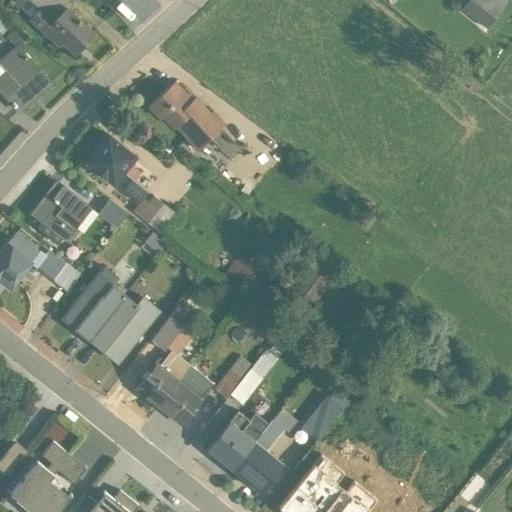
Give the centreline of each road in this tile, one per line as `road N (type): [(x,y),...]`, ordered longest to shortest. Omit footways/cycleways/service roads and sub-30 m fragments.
road 1 (residential): [(216,511),(0,335)]
road 2 (residential): [(0,187),(43,136),(190,0)]
